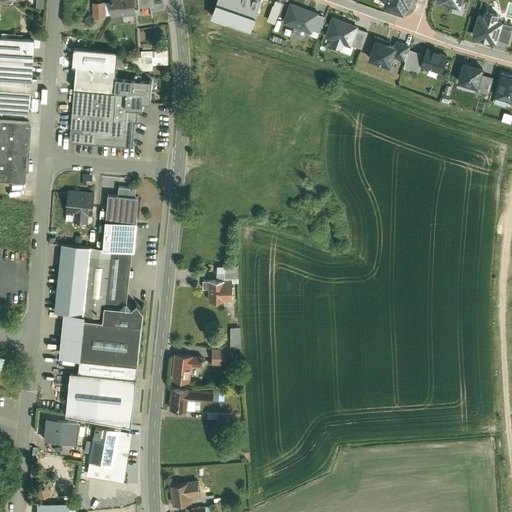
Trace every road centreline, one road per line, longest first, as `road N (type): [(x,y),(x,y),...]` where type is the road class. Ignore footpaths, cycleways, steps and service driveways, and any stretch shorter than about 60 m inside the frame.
road 1 (tertiary): [(155,511),(153,430),(178,175)]
road 2 (residential): [(40,151),(30,338)]
road 3 (tertiary): [(178,175),(183,58),(174,0)]
road 4 (residential): [(30,338),(12,511)]
road 5 (residential): [(54,0),(40,151)]
road 6 (residential): [(40,151),(178,175)]
